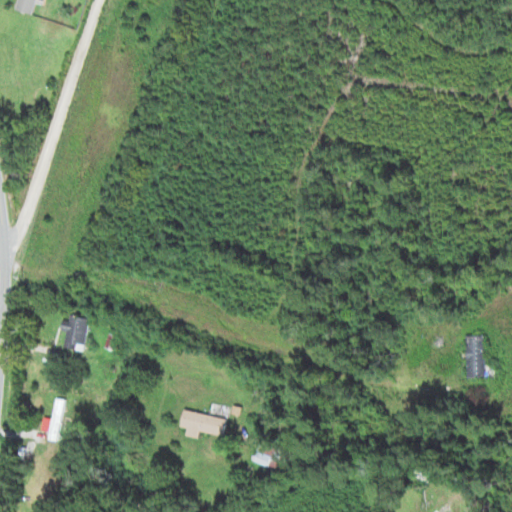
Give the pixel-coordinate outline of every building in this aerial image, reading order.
[(39,14),(42,0),(21,0),(19,9),(39,14)] [(88,350),(93,318),(69,314),(67,330),(70,331),(67,347),(88,350)] [(491,335),(472,335),(472,377),(491,377),(491,335)] [(69,399),(56,399),(57,439),(65,439),(65,430),(75,430),(74,417),(69,417),(69,399)] [(185,426),(192,428),(190,435),(204,438),(205,431),(228,436),(231,418),(189,409),(185,426)] [(257,461),(283,469),(289,451),(264,442),(257,461)]
